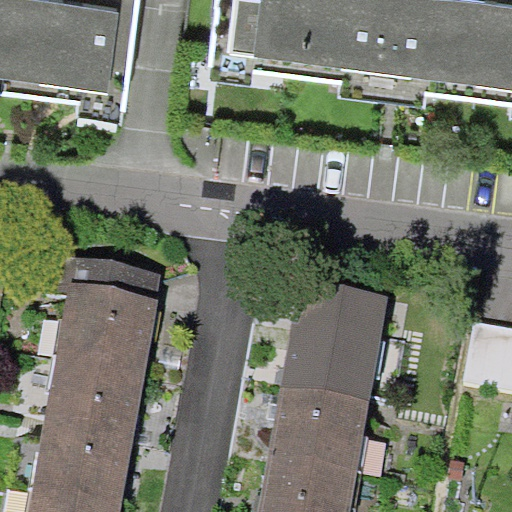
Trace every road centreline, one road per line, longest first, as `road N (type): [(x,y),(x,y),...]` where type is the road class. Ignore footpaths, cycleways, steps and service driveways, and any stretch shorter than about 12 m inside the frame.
road 1 (residential): [(183,511),(234,213)]
road 2 (residential): [(234,213),(511,249)]
road 3 (residential): [(0,183),(234,213)]
